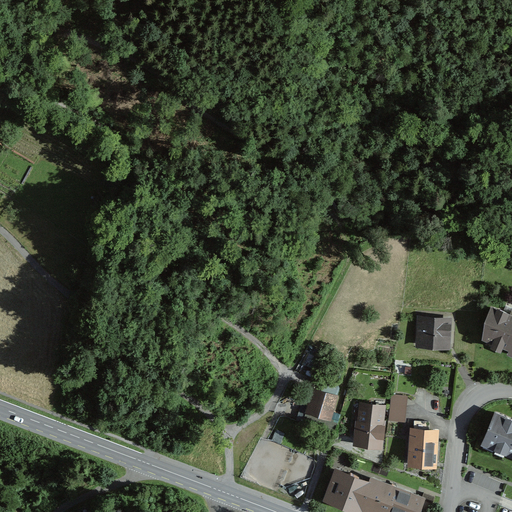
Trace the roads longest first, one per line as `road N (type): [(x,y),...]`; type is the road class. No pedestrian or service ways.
road 1 (track): [(0,10),(121,54),(280,164),(340,220),(342,265),(296,354),(259,412),(223,431)]
road 2 (track): [(0,70),(116,134),(128,162),(125,203),(150,258),(285,372)]
road 3 (primary): [(276,511),(0,407)]
road 4 (track): [(511,145),(476,194),(380,236),(346,238)]
road 5 (residential): [(448,511),(469,409),(488,392),(511,390)]
